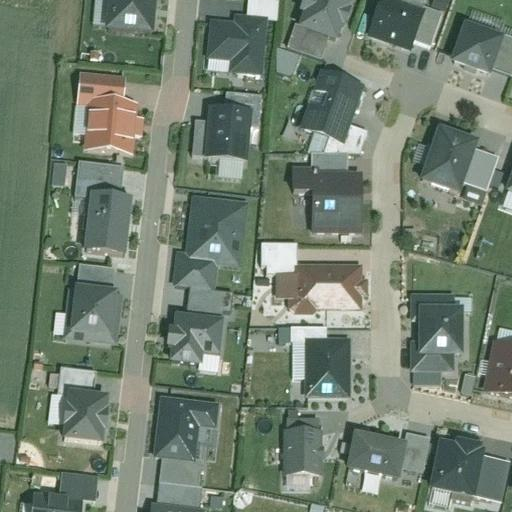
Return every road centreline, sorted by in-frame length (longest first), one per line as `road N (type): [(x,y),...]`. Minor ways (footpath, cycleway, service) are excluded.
road 1 (residential): [(511,124),(414,92),(384,173),(386,403),(511,431)]
road 2 (residential): [(186,0),(118,511)]
